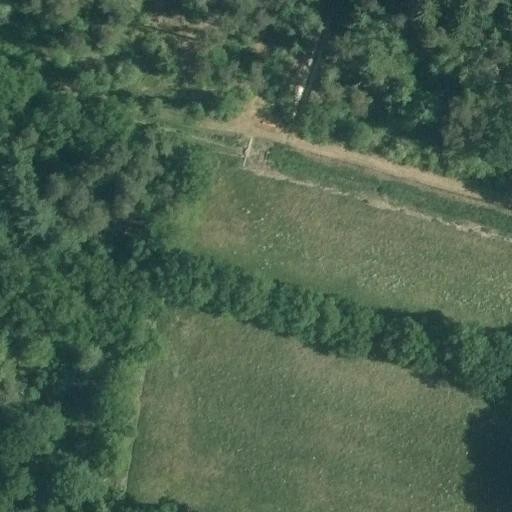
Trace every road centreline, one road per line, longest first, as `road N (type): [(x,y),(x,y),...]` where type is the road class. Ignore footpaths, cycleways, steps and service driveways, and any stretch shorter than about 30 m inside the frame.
road 1 (track): [(114,511),(114,454),(201,147),(243,161),(254,132)]
road 2 (track): [(254,132),(511,205)]
road 3 (track): [(0,68),(254,132)]
